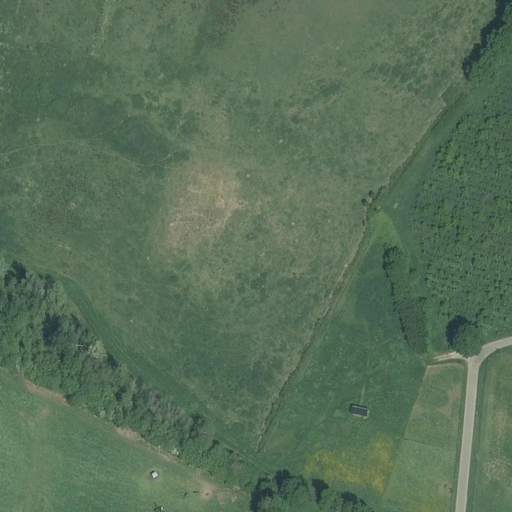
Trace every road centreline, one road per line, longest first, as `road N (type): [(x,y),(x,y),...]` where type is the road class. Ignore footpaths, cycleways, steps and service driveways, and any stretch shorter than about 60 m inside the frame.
road 1 (unclassified): [(461,511),(475,353),(486,341),(511,337)]
road 2 (track): [(388,213),(434,351),(457,359),(475,353)]
